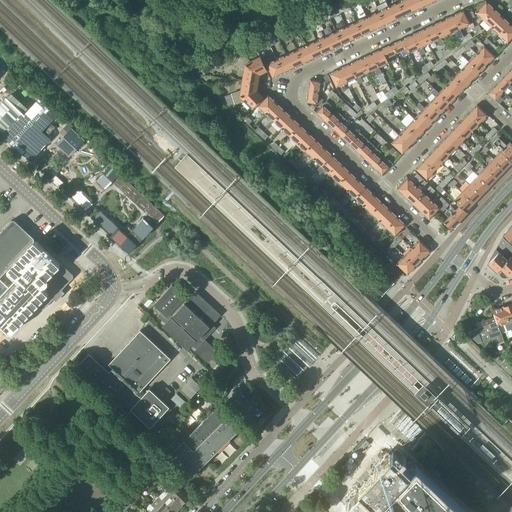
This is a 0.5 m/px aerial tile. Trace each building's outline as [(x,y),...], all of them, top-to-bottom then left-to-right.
[(407,0),(401,0),(398,2),(405,16),(413,12),(407,0)] [(407,0),(413,12),(424,6),(421,0),(407,0)] [(475,12),(483,20),(494,9),(486,1),(475,12)] [(398,2),(388,7),(394,21),(405,16),(398,2)] [(388,7),(378,11),(385,25),(394,21),(388,7)] [(483,20),(491,27),(501,16),(494,9),(483,20)] [(463,10),(453,15),(460,29),(470,24),(463,10)] [(378,11),(368,16),(374,30),(385,25),(378,11)] [(453,15),(443,20),(450,34),(452,33),(460,29),(453,15)] [(368,16),(356,22),(362,36),(374,30),(368,16)] [(491,27),(499,35),(510,24),(501,16),(491,27)] [(450,34),(443,20),(434,24),(443,44),(441,38),(450,34)] [(356,22),(346,26),(352,40),(362,36),(356,22)] [(434,24),(421,30),(428,44),(436,40),(439,46),(443,44),(434,24)] [(511,26),(510,24),(499,35),(507,43),(511,38),(511,26)] [(346,26),(335,31),(342,45),(352,40),(346,26)] [(411,35),(418,49),(420,55),(425,53),(422,47),(428,44),(421,30),(411,35)] [(335,31),(326,36),(332,50),(342,45),(335,31)] [(411,35),(402,39),(408,53),(418,49),(411,35)] [(326,36),(316,40),(322,54),(332,50),(326,36)] [(402,39),(391,44),(395,53),(401,51),(403,55),(407,53),(407,54),(408,53),(402,39)] [(316,40),(305,46),(311,60),(322,54),(316,40)] [(391,44),(381,49),(388,63),(393,60),(391,56),(395,53),(391,44)] [(305,46),(296,50),(302,64),(311,60),(305,46)] [(484,46),(475,54),(487,65),(495,56),(484,46)] [(381,49),(372,53),(378,67),(388,63),(381,49)] [(296,50),(285,55),(292,69),(302,64),(296,50)] [(238,53),(233,56),(259,74),(267,70),(259,57),(250,62),(238,53)] [(372,53),(359,59),(366,73),(374,70),(377,76),(381,74),(378,67),(372,53)] [(475,54),(469,62),(480,72),(487,65),(475,54)] [(285,55),(276,59),(282,73),(292,69),(285,55)] [(244,71),(242,81),(257,83),(259,74),(233,56),(230,60),(244,71)] [(282,73),(276,59),(266,64),(272,78),(282,73)] [(359,59),(349,64),(355,78),(358,84),(363,82),(360,76),(366,73),(359,59)] [(445,59),(434,67),(436,71),(447,63),(445,59)] [(469,62),(461,69),(472,80),(480,72),(469,62)] [(349,64),(340,68),(346,83),(355,78),(349,64)] [(346,83),(340,68),(329,73),(336,87),(346,83)] [(461,69),(454,77),(465,87),(472,80),(461,69)] [(504,76),(496,84),(504,92),(507,88),(511,91),(511,90),(511,83),(508,80),(504,76)] [(454,77),(446,85),(457,96),(465,87),(454,77)] [(309,80),(308,90),(318,92),(319,87),(324,88),(325,82),(310,79),(309,80)] [(224,96),(226,100),(256,91),(257,83),(242,81),(241,91),(231,94),(224,96)] [(504,92),(496,84),(488,93),(499,104),(503,99),(500,96),(504,92)] [(435,97),(427,105),(439,115),(450,103),(439,93),(438,93),(430,85),(427,89),(430,92),(435,97)] [(439,93),(450,103),(457,96),(446,85),(445,86),(439,93)] [(318,92),(308,90),(306,102),(321,105),(322,99),(317,98),(318,92)] [(339,98),(331,91),(331,90),(327,95),(330,98),(331,97),(335,101),(339,98)] [(243,100),(251,108),(262,97),(256,91),(226,100),(228,105),(234,103),(243,100)] [(260,109),(265,114),(276,102),(267,95),(257,106),(260,109)] [(0,132),(30,161),(50,139),(41,131),(56,115),(38,98),(24,114),(6,98),(0,103),(0,132)] [(315,112),(324,120),(331,113),(327,109),(331,105),(326,101),(315,112)] [(265,114),(273,121),(284,110),(276,102),(265,114)] [(419,103),(416,107),(432,122),(439,115),(427,105),(424,108),(419,103)] [(386,108),(383,104),(378,108),(374,111),(382,118),(385,115),(381,111),(386,108)] [(477,104),(468,113),(480,124),(488,115),(477,104)] [(421,111),(413,120),(424,130),(432,122),(416,107),(421,111)] [(273,121),(281,129),(292,118),(284,110),(273,121)] [(324,120),(332,128),(343,117),(339,113),(335,117),(331,113),(324,120)] [(468,113),(461,121),(472,131),(480,124),(468,113)] [(332,128),(340,136),(347,128),(343,125),(347,121),(343,117),(332,128)] [(281,129),(289,137),(300,125),(292,118),(281,129)] [(413,120),(406,127),(417,138),(424,130),(413,120)] [(461,121),(453,129),(464,140),(472,131),(461,121)] [(70,128),(65,123),(57,132),(62,136),(70,128)] [(289,137),(297,144),(308,133),(300,125),(289,137)] [(406,127),(398,135),(410,146),(417,138),(406,127)] [(55,144),(69,157),(84,140),(71,128),(55,144)] [(340,136),(349,144),(359,133),(355,129),(352,132),(347,128),(340,136)] [(453,129),(446,137),(457,147),(464,140),(453,129)] [(297,144),(306,152),(316,141),(308,133),(297,144)] [(349,144),(357,152),(367,140),(359,133),(349,144)] [(502,149),(500,151),(511,162),(511,161),(511,143),(510,142),(506,145),(498,138),(500,136),(497,134),(490,141),(496,147),(498,145),(502,149)] [(410,146),(398,135),(391,143),(402,154),(410,146)] [(446,137),(438,145),(450,155),(457,147),(446,137)] [(357,152),(365,159),(376,148),(372,144),(367,140),(357,152)] [(306,152),(313,159),(323,147),(316,141),(306,152)] [(438,145),(431,153),(442,163),(450,155),(438,145)] [(313,159),(320,166),(331,155),(323,147),(313,159)] [(365,159),(373,167),(380,160),(376,156),(380,152),(376,148),(365,159)] [(500,151),(493,159),(504,170),(511,162),(500,151)] [(195,184),(207,172),(187,153),(176,166),(195,184)] [(431,153),(423,161),(434,171),(442,163),(431,153)] [(324,169),(329,174),(340,163),(331,155),(320,166),(316,171),(319,174),(324,169)] [(493,159),(485,168),(496,178),(504,170),(493,159)] [(380,160),(373,167),(382,175),(393,164),(388,160),(385,164),(380,160)] [(434,171),(423,161),(415,169),(427,180),(434,171)] [(331,185),(334,188),(350,172),(340,163),(329,174),(335,180),(331,185)] [(95,184),(104,193),(114,183),(159,224),(166,216),(112,166),(95,184)] [(485,168),(477,176),(488,186),(496,178),(485,168)] [(342,186),(347,191),(357,179),(350,172),(334,188),(334,189),(336,187),(338,189),(342,186)] [(414,177),(419,182),(422,178),(417,174),(414,177)] [(477,176),(469,184),(481,195),(488,186),(477,176)] [(396,189),(405,196),(415,185),(407,177),(396,189)] [(347,191),(355,198),(365,187),(357,179),(347,191)] [(440,193),(443,190),(441,189),(447,183),(444,180),(435,189),(440,193)] [(469,184),(461,192),(473,203),(481,195),(469,184)] [(405,196),(413,204),(423,193),(415,185),(405,196)] [(355,198),(363,206),(373,194),(365,187),(355,198)] [(80,189),(73,196),(87,209),(93,202),(80,189)] [(454,200),(459,206),(465,211),(473,203),(461,192),(454,200)] [(413,204),(421,212),(432,201),(423,193),(413,204)] [(363,206),(371,213),(381,202),(373,194),(363,206)] [(432,201),(421,212),(429,219),(439,208),(432,201)] [(371,213),(379,221),(389,210),(381,202),(371,213)] [(451,206),(447,210),(459,221),(467,212),(465,211),(459,206),(455,210),(451,206)] [(126,235),(99,210),(92,218),(129,253),(153,227),(143,217),(126,235)] [(379,221),(387,228),(397,217),(389,210),(379,221)] [(459,221),(447,210),(444,213),(448,217),(443,222),(451,229),(459,221)] [(397,217),(387,228),(395,236),(405,225),(397,217)] [(72,275),(47,251),(36,241),(34,241),(34,238),(14,220),(11,220),(0,232),(0,296),(2,295),(5,298),(0,303),(0,326),(3,327),(9,333),(11,332),(37,305),(41,309),(43,309),(73,278),(72,275)] [(511,227),(511,226),(503,235),(511,243),(511,227)] [(396,258),(408,246),(401,240),(390,252),(396,258)] [(419,240),(412,247),(423,258),(430,250),(419,240)] [(394,247),(391,244),(386,249),(390,252),(394,247)] [(412,247),(404,255),(416,266),(423,258),(412,247)] [(496,272),(500,268),(507,261),(498,253),(487,264),(496,272)] [(416,266),(404,255),(396,264),(407,275),(416,266)] [(507,261),(500,268),(508,276),(511,271),(511,258),(510,257),(507,261)] [(184,299),(185,298),(186,297),(172,284),(153,305),(161,312),(157,316),(165,323),(162,327),(187,351),(192,346),(196,349),(194,350),(208,363),(218,352),(204,339),(203,341),(200,338),(209,327),(208,325),(210,323),(212,325),(221,315),(195,291),(186,301),(184,299)] [(511,303),(503,307),(511,329),(511,328),(511,303)] [(493,311),(495,317),(498,326),(502,325),(502,324),(504,324),(506,331),(511,329),(503,307),(493,311)] [(498,326),(495,317),(483,321),(484,326),(466,332),(475,341),(480,339),(481,342),(483,341),(488,354),(505,348),(500,335),(489,339),(489,338),(501,334),(498,326)] [(45,334),(53,326),(50,323),(42,331),(45,334)] [(140,330),(139,331),(124,347),(108,364),(112,368),(108,372),(89,354),(74,370),(113,406),(115,403),(127,414),(131,410),(150,427),(169,407),(149,388),(145,393),(141,390),(170,359),(140,330)] [(297,375),(303,370),(289,355),(283,360),(297,375)] [(502,363),(511,372),(511,366),(504,360),(502,363)] [(180,387),(191,397),(201,387),(191,376),(180,387)] [(171,397),(181,406),(186,400),(177,392),(171,397)] [(425,396),(430,400),(434,396),(429,392),(425,396)] [(166,457),(188,480),(241,427),(219,405),(200,424),(183,440),(181,438),(182,438),(181,437),(175,443),(175,444),(176,443),(178,445),(166,457)] [(359,489),(348,501),(359,511),(461,511),(416,469),(411,474),(390,454),(358,488),(359,489)] [(158,469),(152,475),(155,478),(161,473),(158,469)] [(169,486),(166,489),(170,493),(181,505),(185,501),(186,501),(189,499),(188,497),(189,497),(177,485),(176,485),(172,490),(169,486)] [(129,498),(132,502),(140,494),(133,488),(126,496),(129,498)] [(158,497),(162,501),(173,511),(174,511),(175,511),(176,511),(178,510),(178,508),(181,505),(170,493),(166,489),(158,497)] [(129,498),(121,507),(125,510),(133,502),(132,502),(129,498)] [(173,511),(162,501),(154,508),(158,511),(173,511)]
